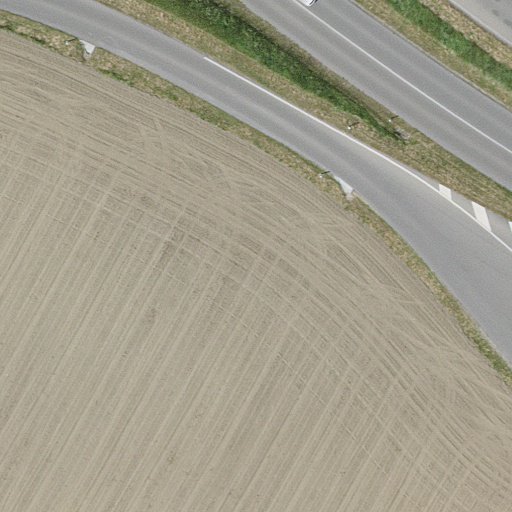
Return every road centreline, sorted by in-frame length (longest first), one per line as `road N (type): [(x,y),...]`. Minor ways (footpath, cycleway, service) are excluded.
road 1 (primary): [(39,0),(163,55),(312,137),(511,283)]
road 2 (secondary): [(511,151),(292,0)]
